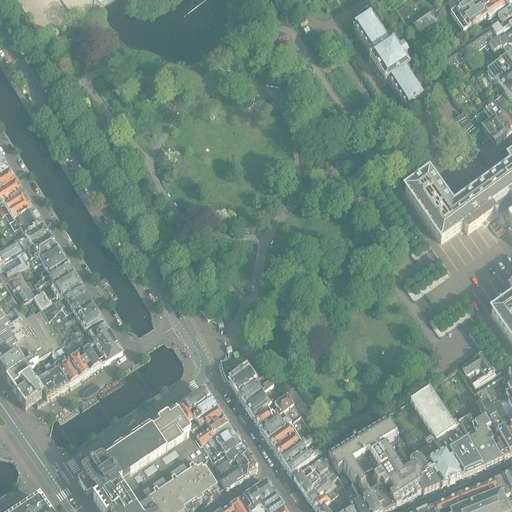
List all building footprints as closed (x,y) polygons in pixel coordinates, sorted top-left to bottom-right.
[(448,0),(450,1),(447,3),(453,14),(454,13),(471,1),(469,0),(448,0)] [(492,0),(473,0),(471,1),(454,13),(466,33),(467,32),(486,19),(482,11),(488,7),(486,4),(492,0)] [(508,11),(511,8),(511,0),(499,0),(501,1),(495,5),(492,0),(486,4),(488,7),(482,11),(486,19),(488,21),(506,9),(507,10),(508,11)] [(419,24),(406,7),(397,13),(408,31),(419,24)] [(502,26),(511,19),(511,8),(508,11),(497,18),(502,26)] [(415,41),(419,38),(439,24),(433,14),(419,24),(408,31),(415,41)] [(410,70),(404,61),(408,59),(402,50),(399,52),(393,43),(389,45),(371,18),(353,31),(370,58),(367,60),(384,86),(388,84),(406,112),(425,99),(407,72),(410,70)] [(497,40),(505,35),(511,29),(511,19),(502,26),(491,32),(497,40)] [(497,40),(491,32),(490,30),(484,34),(491,44),(497,40)] [(491,44),(484,34),(479,38),(486,48),(488,46),(491,44)] [(509,57),(511,55),(511,41),(510,43),(505,35),(497,40),(491,44),(488,46),(494,54),(499,50),(503,51),(504,50),(508,55),(509,57)] [(431,55),(419,38),(415,41),(426,58),(431,55)] [(486,48),(479,38),(473,42),(480,52),(486,48)] [(480,52),(473,42),(467,46),(474,56),(480,52)] [(474,56),(467,46),(461,50),(468,60),(474,56)] [(468,60),(461,50),(455,54),(462,64),(468,60)] [(462,64),(455,54),(449,58),(456,68),(462,64)] [(494,83),(511,67),(511,66),(511,65),(511,63),(511,62),(511,55),(509,57),(508,55),(486,73),(488,75),(487,78),(491,82),(493,82),(494,83)] [(456,68),(449,58),(442,62),(449,73),(456,68)] [(449,73),(442,62),(435,67),(442,78),(449,73)] [(511,67),(494,83),(495,85),(497,83),(503,90),(511,84),(511,67)] [(511,84),(503,90),(504,92),(503,93),(511,103),(511,84)] [(509,136),(511,132),(511,125),(510,123),(501,113),(493,103),(487,108),(493,117),(494,117),(495,118),(509,136)] [(494,117),(493,117),(487,108),(483,112),(490,120),(494,117)] [(502,142),(487,124),(484,126),(477,116),(473,120),(481,130),(495,148),(502,142)] [(509,136),(495,118),(487,124),(502,142),(509,137),(509,136)] [(9,174),(5,167),(5,166),(2,161),(1,161),(0,158),(0,180),(10,175),(9,174)] [(511,160),(508,163),(511,169),(452,212),(427,178),(405,194),(440,244),(460,229),(462,232),(464,235),(466,238),(477,230),(483,226),(495,218),(489,209),(510,194),(511,197),(511,223),(510,225),(511,226),(510,226),(511,228),(511,288),(506,293),(507,294),(508,296),(511,301),(509,303),(491,316),(511,345),(511,160)] [(22,195),(10,175),(0,180),(0,203),(2,207),(22,195)] [(33,212),(31,208),(22,195),(2,207),(0,208),(0,215),(3,220),(9,216),(13,224),(33,212)] [(33,212),(13,224),(11,226),(16,234),(20,232),(24,237),(25,239),(43,228),(33,212)] [(19,259),(50,240),(43,228),(25,239),(24,237),(22,238),(22,237),(13,242),(14,244),(12,245),(12,246),(0,252),(0,270),(4,268),(5,268),(5,267),(19,259)] [(19,274),(57,251),(50,240),(19,259),(21,262),(5,271),(4,268),(0,270),(0,275),(7,287),(20,279),(18,275),(19,274)] [(67,268),(57,251),(19,274),(23,279),(35,273),(40,279),(43,283),(67,268)] [(54,289),(73,277),(67,268),(43,283),(38,286),(29,293),(28,294),(25,296),(16,302),(21,310),(30,305),(34,303),(35,302),(34,302),(32,298),(36,296),(46,289),(46,288),(49,286),(51,285),(54,289)] [(37,338),(32,330),(28,323),(27,324),(19,311),(16,306),(5,289),(7,287),(0,275),(0,375),(25,412),(34,406),(37,410),(38,410),(46,404),(32,383),(33,382),(34,383),(55,369),(50,361),(46,353),(41,345),(37,338)] [(64,301),(81,291),(73,277),(54,289),(52,291),(57,299),(48,304),(43,296),(34,302),(35,302),(34,303),(41,315),(64,301)] [(21,280),(20,279),(7,287),(16,302),(25,296),(28,294),(29,293),(21,280)] [(52,333),(92,308),(81,291),(64,301),(41,315),(45,322),(50,330),(52,333)] [(84,337),(103,326),(92,308),(52,333),(54,337),(59,345),(64,352),(66,351),(66,349),(71,346),(81,340),(84,338),(84,337)] [(45,322),(41,315),(28,323),(32,330),(45,322)] [(50,330),(45,322),(32,330),(37,338),(50,330)] [(87,348),(108,335),(103,326),(84,337),(84,338),(81,340),(87,348)] [(54,337),(52,333),(50,330),(37,338),(41,345),(54,337)] [(120,353),(116,347),(117,347),(109,335),(108,335),(87,348),(100,370),(122,356),(120,353)] [(59,345),(54,337),(41,345),(46,353),(59,345)] [(100,370),(87,348),(81,340),(71,346),(90,377),(100,370)] [(64,352),(59,345),(46,353),(50,361),(62,354),(64,352)] [(90,377),(71,346),(66,349),(66,351),(64,352),(62,354),(80,383),(90,377)] [(80,383),(62,354),(50,361),(55,369),(68,391),(80,383)] [(476,375),(480,373),(483,377),(472,386),(476,392),(496,378),(493,374),(494,373),(482,356),(462,370),(468,379),(475,373),(476,375)] [(233,381),(252,367),(247,361),(229,375),(233,381)] [(270,392),(273,390),(271,386),(265,377),(263,378),(260,374),(261,374),(261,372),(259,369),(256,372),(253,368),(229,387),(229,386),(229,387),(245,411),(271,394),(270,392)] [(68,391),(55,369),(34,383),(33,382),(32,383),(46,404),(68,391)] [(511,371),(507,374),(508,375),(503,378),(505,382),(510,379),(511,381),(511,382),(507,386),(510,391),(511,394),(511,393),(511,371)] [(95,390),(85,396),(87,398),(88,400),(97,394),(96,391),(95,390)] [(487,470),(456,423),(455,421),(451,424),(447,416),(429,390),(410,403),(432,436),(435,435),(445,450),(464,480),(485,471),(487,470)] [(487,406),(497,423),(511,445),(511,393),(511,394),(510,391),(505,394),(508,399),(507,402),(510,408),(511,409),(510,413),(506,416),(499,404),(498,404),(496,405),(494,402),(487,406)] [(202,394),(184,407),(189,415),(193,412),(194,414),(195,413),(211,403),(206,395),(202,394)] [(267,410),(271,406),(279,400),(276,396),(274,398),(271,394),(245,411),(252,421),(253,423),(253,424),(269,413),(267,410)] [(314,440),(285,396),(280,400),(282,402),(274,408),(278,412),(282,419),(260,434),(267,445),(280,464),(314,440)] [(151,400),(140,408),(142,412),(145,415),(158,407),(155,403),(153,399),(151,400)] [(196,425),(216,411),(211,403),(195,413),(197,417),(192,420),(196,425)] [(497,423),(487,406),(485,403),(478,408),(485,419),(490,426),(489,427),(490,427),(497,423)] [(178,410),(176,412),(191,434),(198,429),(196,425),(192,420),(189,415),(184,407),(178,410)] [(207,430),(222,420),(216,411),(196,425),(198,429),(201,433),(207,429),(207,430)] [(224,491),(217,480),(206,464),(209,461),(208,459),(202,450),(201,451),(200,451),(193,441),(194,440),(194,439),(191,434),(176,412),(168,418),(167,417),(164,420),(157,424),(157,425),(150,430),(149,429),(130,442),(131,443),(123,448),(122,447),(112,454),(113,455),(93,467),(94,468),(93,469),(92,468),(91,469),(90,470),(89,471),(89,472),(88,471),(83,474),(82,475),(81,477),(81,479),(82,480),(80,482),(79,483),(78,484),(78,486),(87,499),(92,495),(95,501),(93,502),(98,511),(195,511),(194,511),(204,504),(206,507),(214,502),(212,499),(224,491)] [(260,434),(282,419),(278,412),(272,416),(269,413),(253,424),(260,434)] [(504,462),(491,441),(492,440),(489,437),(498,432),(502,439),(500,440),(511,458),(511,457),(511,445),(497,423),(490,427),(489,427),(490,426),(485,419),(476,424),(472,418),(471,419),(469,416),(456,423),(487,470),(504,462)] [(214,437),(228,428),(222,420),(207,430),(207,429),(201,433),(198,429),(191,434),(194,439),(200,449),(216,439),(214,437)] [(414,497),(415,500),(421,497),(422,498),(440,491),(429,474),(417,455),(409,459),(411,463),(407,467),(402,459),(395,464),(389,453),(394,450),(394,445),(396,445),(397,443),(398,442),(396,439),(387,423),(327,460),(337,475),(343,471),(351,484),(353,488),(344,494),(338,499),(345,503),(349,509),(351,511),(392,511),(395,511),(401,507),(400,506),(414,497)] [(218,442),(231,434),(228,428),(214,437),(216,439),(218,442)] [(511,458),(500,440),(502,439),(498,432),(489,437),(492,440),(491,441),(504,462),(510,459),(511,458)] [(215,455),(236,441),(231,434),(218,442),(216,439),(200,449),(201,449),(202,449),(206,455),(212,451),(215,454),(215,455)] [(456,484),(447,470),(444,472),(436,459),(441,456),(440,453),(445,450),(435,435),(432,436),(424,442),(427,447),(420,451),(421,452),(417,455),(429,474),(440,491),(448,487),(454,485),(456,484)] [(291,479),(320,458),(322,456),(320,453),(316,448),(318,447),(314,440),(280,464),(291,479)] [(213,467),(218,464),(241,448),(236,441),(215,455),(215,454),(208,459),(209,461),(213,467)] [(228,468),(246,456),(241,448),(218,464),(222,468),(217,472),(221,478),(221,479),(229,473),(230,470),(228,468)] [(464,480),(445,450),(440,453),(441,456),(436,459),(444,472),(447,470),(456,484),(464,480)] [(238,473),(252,464),(246,456),(228,468),(230,470),(229,473),(231,475),(237,471),(238,473)] [(335,475),(331,468),(327,471),(321,462),(293,483),(305,500),(310,497),(308,494),(335,475)] [(257,474),(257,473),(257,472),(252,464),(238,473),(244,483),(256,475),(257,474)] [(226,494),(244,483),(238,473),(237,471),(231,475),(229,473),(221,479),(221,478),(217,480),(224,491),(226,494)] [(338,499),(328,486),(330,484),(337,479),(335,475),(308,494),(310,497),(305,500),(306,501),(310,507),(326,496),(329,500),(327,501),(330,505),(333,503),(338,499)] [(511,485),(511,484),(508,477),(502,480),(504,484),(511,500),(511,485)] [(511,500),(504,484),(502,480),(491,484),(495,492),(501,505),(511,500)] [(495,492),(491,484),(484,487),(488,495),(495,492)] [(274,498),(267,487),(264,487),(257,492),(265,504),(274,498)] [(490,500),(488,495),(484,487),(475,491),(480,502),(478,503),(478,505),(490,500)] [(480,502),(475,491),(458,498),(464,511),(478,505),(478,503),(480,502)] [(265,504),(257,492),(246,498),(254,511),(258,509),(256,506),(259,504),(261,507),(265,504)] [(511,511),(511,500),(501,505),(495,492),(488,495),(490,500),(478,505),(464,511),(460,511),(511,511)] [(314,511),(322,511),(324,510),(330,505),(327,501),(329,500),(326,496),(310,507),(314,511)] [(253,511),(254,511),(246,498),(240,502),(246,511),(253,511)] [(281,511),(283,511),(274,498),(265,504),(261,507),(258,509),(254,511),(253,511),(281,511)] [(460,511),(464,511),(458,498),(446,503),(449,511),(460,511)] [(351,511),(349,509),(345,503),(338,499),(333,503),(330,505),(324,510),(325,511),(351,511)] [(246,511),(240,502),(230,509),(231,511),(246,511)] [(46,511),(40,503),(25,511),(46,511)] [(449,511),(446,503),(434,509),(435,511),(449,511)]
